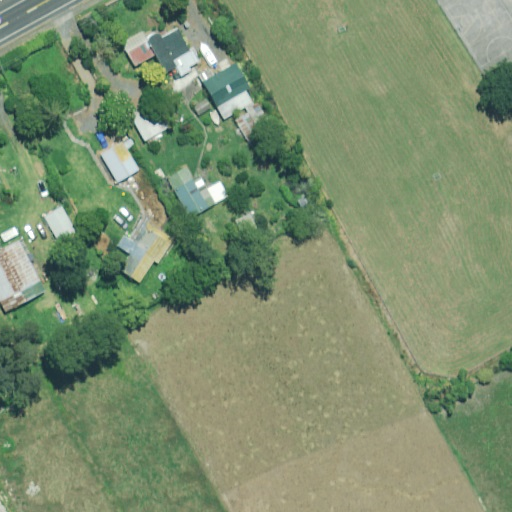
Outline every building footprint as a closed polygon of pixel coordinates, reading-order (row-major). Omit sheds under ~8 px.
[(166,74),(169,72),(174,80),(189,70),(188,68),(198,62),(191,50),(188,52),(174,30),(161,38),(157,32),(149,37),(143,29),(118,45),(133,69),(154,55),(166,74)] [(250,87),(236,63),(201,83),(223,120),(251,103),(244,90),(250,87)] [(199,117),(210,109),(202,98),(191,107),(199,117)] [(165,130),(153,106),(131,117),(143,141),(165,130)] [(122,142),(100,155),(116,183),(138,170),(127,151),(135,146),(130,137),(122,142)] [(192,183),(183,167),(165,178),(189,218),(227,196),(219,182),(206,189),(200,179),(192,183)] [(75,233),(61,207),(43,217),(57,242),(75,233)] [(256,228),(248,213),(234,220),(242,236),(256,228)] [(172,240),(143,221),(131,241),(123,235),(116,246),(128,254),(117,270),(138,283),(153,261),(156,263),(172,240)] [(46,226),(39,229),(45,243),(53,240),(46,226)] [(43,291),(17,241),(0,249),(0,304),(4,312),(43,291)]
